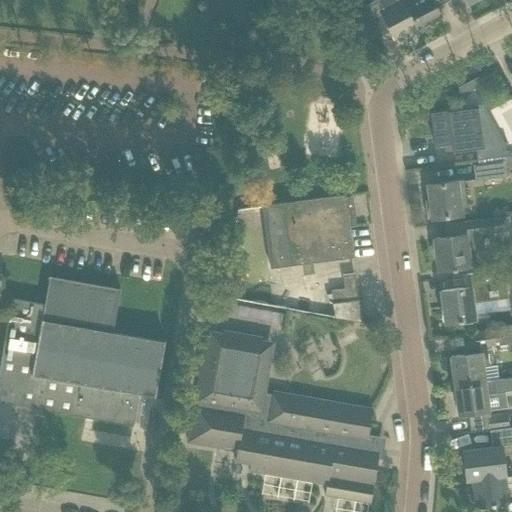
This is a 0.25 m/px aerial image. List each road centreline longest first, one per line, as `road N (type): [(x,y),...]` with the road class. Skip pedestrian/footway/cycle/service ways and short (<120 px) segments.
road 1 (residential): [(415,511),(419,410),(381,95),(394,80),(511,19)]
road 2 (residential): [(0,219),(187,258),(147,511)]
